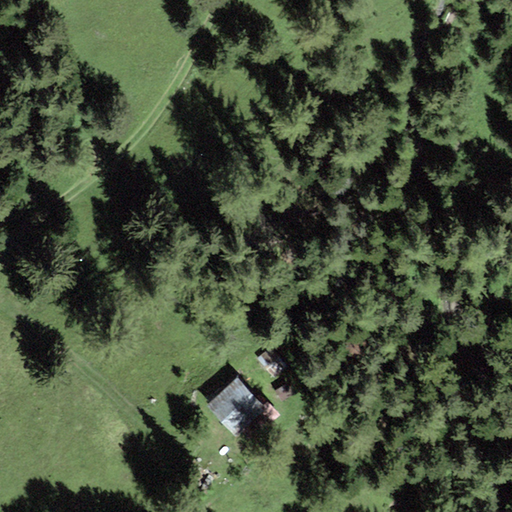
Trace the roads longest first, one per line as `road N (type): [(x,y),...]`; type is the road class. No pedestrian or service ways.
road 1 (track): [(0,258),(155,116),(217,0)]
road 2 (track): [(0,307),(36,326),(151,422),(180,440),(204,440)]
